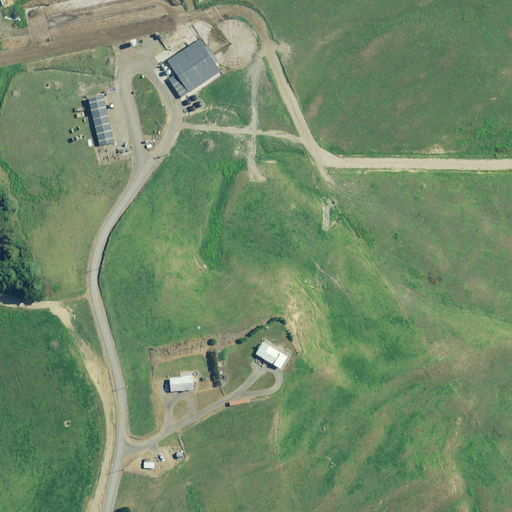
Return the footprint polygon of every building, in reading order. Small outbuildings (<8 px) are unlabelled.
[(207,47),(201,39),(169,61),(178,74),(170,79),(183,98),(222,71),(206,48),(207,47)] [(116,142),(105,95),(89,99),(101,146),(116,142)] [(86,131),(80,119),(76,121),(83,133),(86,131)] [(275,346),(265,340),(257,354),(282,369),(289,357),(274,348),(275,346)] [(219,362),(217,354),(213,355),(220,385),(224,384),(222,374),(227,372),(224,361),(219,362)] [(196,389),(195,376),(171,378),(172,392),(196,389)]
